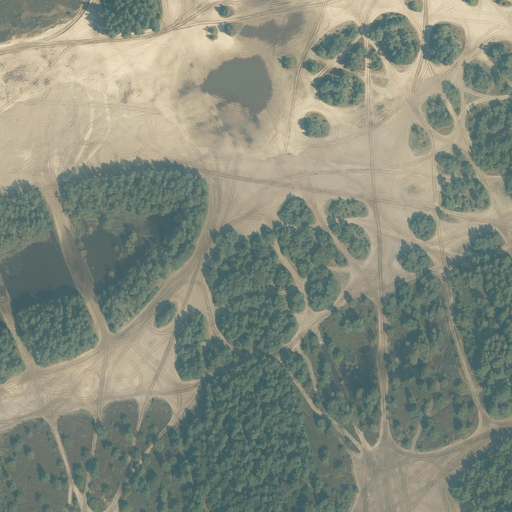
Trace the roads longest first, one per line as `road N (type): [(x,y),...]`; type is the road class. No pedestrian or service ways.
road 1 (track): [(112,511),(143,408),(215,227),(230,108),(202,0)]
road 2 (track): [(323,0),(94,46),(0,54)]
road 3 (track): [(511,373),(425,419),(392,496)]
road 4 (track): [(511,421),(367,511)]
